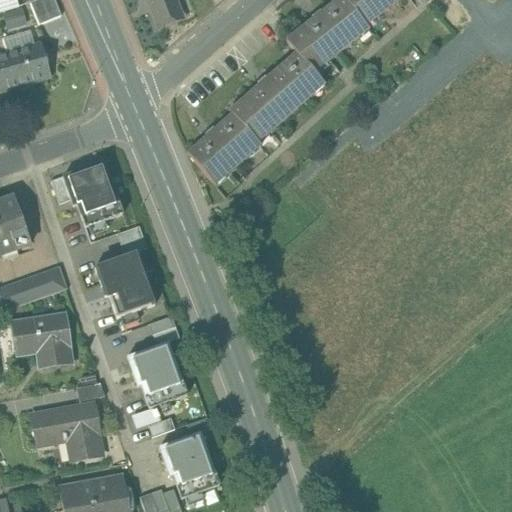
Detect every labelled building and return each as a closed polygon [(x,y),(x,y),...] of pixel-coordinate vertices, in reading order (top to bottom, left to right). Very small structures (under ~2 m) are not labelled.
[(16,0),(0,0),(0,12),(19,7),(16,0)] [(61,17),(54,0),(39,0),(30,4),(39,26),(61,17)] [(151,0),(147,2),(156,26),(182,17),(175,0),(151,0)] [(366,27),(343,0),(338,0),(320,14),(319,13),(311,19),(312,21),(285,42),(295,54),(314,74),(369,31),(366,27)] [(343,0),(366,27),(400,0),(343,0)] [(473,0),(461,0),(441,18),(455,35),(483,12),(473,0)] [(473,0),(483,12),(496,0),(473,0)] [(40,46),(7,55),(16,88),(50,78),(40,46)] [(314,74),(295,54),(266,80),(264,78),(257,85),(258,87),(229,112),(258,144),(324,86),(314,74)] [(7,55),(0,57),(0,92),(16,88),(7,55)] [(231,116),(213,131),(212,129),(204,136),(206,138),(186,154),(215,187),(260,147),(258,144),(229,112),(228,112),(231,116)] [(125,215),(104,160),(68,173),(88,229),(125,215)] [(13,199),(0,204),(0,256),(30,245),(13,199)] [(157,306),(137,248),(97,262),(116,319),(157,306)] [(59,268),(0,288),(0,314),(67,290),(59,268)] [(63,317),(11,325),(16,356),(37,352),(39,369),(70,364),(63,317)] [(153,338),(157,348),(168,345),(179,340),(175,329),(153,338)] [(157,348),(126,359),(137,389),(140,388),(149,411),(187,397),(168,345),(157,348)] [(100,385),(76,389),(78,403),(104,398),(100,385)] [(92,405),(31,416),(37,448),(72,441),(76,461),(101,457),(92,405)] [(135,416),(137,428),(155,424),(152,412),(135,416)] [(207,420),(186,427),(189,438),(200,435),(211,431),(207,420)] [(189,438),(158,449),(169,479),(173,478),(181,501),(219,488),(200,435),(189,438)] [(124,511),(119,479),(64,489),(68,511),(124,511)] [(168,511),(162,495),(161,491),(150,495),(155,511),(168,511)] [(180,511),(173,491),(162,495),(168,511),(180,511)] [(155,511),(150,495),(139,499),(143,511),(155,511)]
